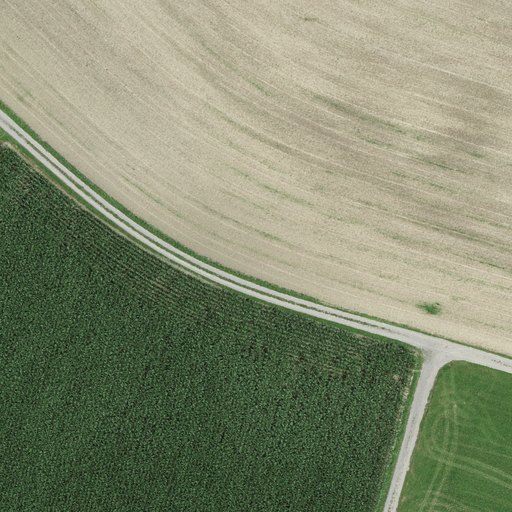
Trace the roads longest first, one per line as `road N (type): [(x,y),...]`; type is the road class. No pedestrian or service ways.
road 1 (track): [(0,111),(72,174),(170,237),(511,340)]
road 2 (track): [(436,316),(383,511)]
